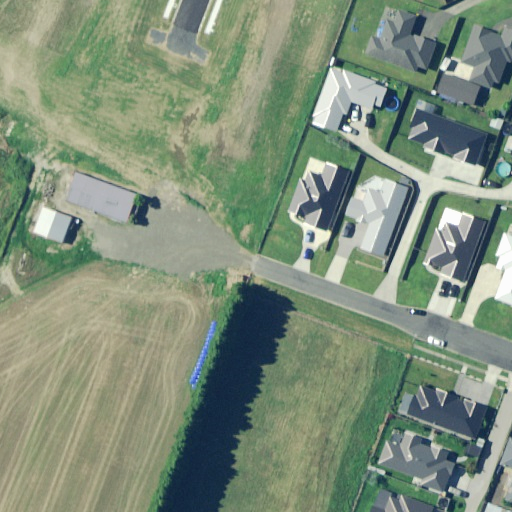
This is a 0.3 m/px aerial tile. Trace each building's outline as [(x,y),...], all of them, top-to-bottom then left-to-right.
[(389,21),(382,39),(375,36),(368,55),(417,73),(420,65),(426,68),(436,42),(414,34),(420,18),(400,10),(395,23),(389,21)] [(494,90),(496,86),(499,87),(505,72),(510,60),(511,60),(511,29),(507,28),(504,36),(477,25),(463,63),(475,68),(470,82),(447,73),(439,92),(475,107),(484,86),(494,90)] [(331,68),(311,123),(336,132),(342,113),(347,115),(351,102),(371,109),(373,104),(380,106),(387,88),(331,68)] [(375,114),(356,107),(350,123),(370,129),(375,114)] [(487,134),(415,108),(409,125),(414,126),(409,138),(426,143),(424,148),(475,166),(487,134)] [(300,179),(289,211),(306,217),(305,222),(328,231),(349,172),(326,163),(321,176),(310,172),(306,181),(300,179)] [(69,201),(100,212),(95,223),(108,228),(112,216),(129,222),(139,195),(79,173),(69,201)] [(369,224),(361,246),(384,254),(408,188),(386,180),(381,193),(368,188),(363,200),(353,197),(347,216),(369,224)] [(74,218),(45,207),(36,233),(65,243),(74,218)] [(442,230),(436,228),(424,261),(442,268),(441,272),(465,281),(486,222),(463,213),(458,227),(445,223),(442,230)] [(496,298),(511,304),(511,237),(503,234),(495,255),(500,257),(497,267),(506,271),(496,298)] [(484,407),(424,383),(417,398),(402,392),(397,405),(472,435),(484,407)] [(460,454),(382,424),(369,461),(442,489),(460,454)] [(511,439),(503,465),(511,468),(511,485),(507,500),(511,501),(511,439)] [(374,476),(364,479),(367,489),(377,486),(374,476)] [(445,511),(463,503),(454,484),(436,494),(444,511),(445,511)] [(433,511),(435,505),(387,492),(376,511),(433,511)]
